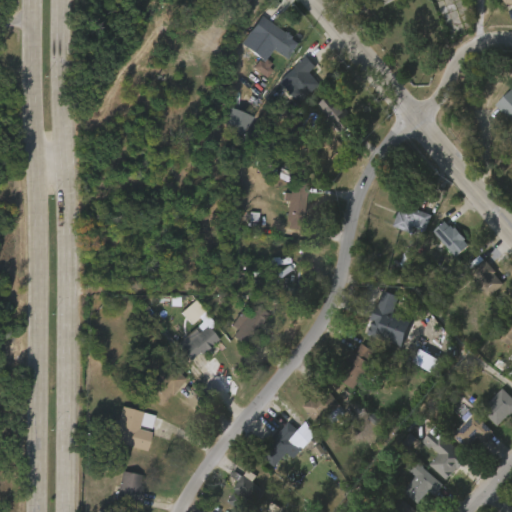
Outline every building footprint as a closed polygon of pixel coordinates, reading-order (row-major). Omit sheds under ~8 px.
[(511,15),(511,0),(499,0),(491,3),(496,20),(511,15)] [(258,22),(270,29),(272,26),(282,33),(283,30),(292,37),(290,39),(296,43),(284,60),(263,45),(263,46),(264,47),(260,52),(250,45),(253,40),(248,34),(257,22),(258,22)] [(231,56),(254,73),(262,61),(277,72),(290,54),(251,27),(231,56)] [(318,84),(297,104),(276,81),(304,56),(314,67),(308,73),(318,84)] [(511,87),(511,124),(494,105),(511,87)] [(343,132),(340,135),(316,106),(334,90),(347,107),(342,111),(353,125),(343,132)] [(308,117),(331,143),(344,131),(320,106),(308,117)] [(306,193),(302,223),(286,221),(288,200),(283,200),(284,192),(289,193),(291,180),(307,182),(306,193)] [(412,208),(430,215),(424,232),(412,227),(409,234),(391,227),(397,211),(399,212),(403,202),(413,206),(412,208)] [(275,203),(275,212),(278,213),(277,239),(293,240),(295,204),(275,203)] [(403,239),(416,243),(422,226),(391,216),(383,239),(401,244),(403,239)] [(446,221),(450,225),(451,224),(454,228),(455,226),(466,238),(465,240),(469,244),(456,256),(433,231),(445,220),(446,221)] [(423,243),(447,269),(460,256),(437,231),(423,243)] [(482,256),(496,271),(494,273),(504,283),(489,297),(468,273),(475,267),(471,262),(480,254),(482,256)] [(495,297),(489,284),(482,288),(475,274),(463,279),(476,306),(495,297)] [(267,315),(260,323),(259,322),(242,345),(230,337),(235,330),(229,326),(240,312),(245,316),(253,305),(267,315)] [(387,337),(386,341),(368,335),(379,305),(397,312),(387,337)] [(511,342),(507,347),(496,336),(500,332),(497,328),(511,312),(511,342)] [(206,328),(217,340),(199,355),(197,353),(187,361),(178,349),(205,326),(206,328)] [(361,345),(374,354),(370,359),(373,361),(370,365),(378,370),(370,381),(362,376),(353,389),(336,377),(343,366),(342,365),(348,356),(349,356),(351,352),(353,353),(359,344),(361,345)] [(424,384),(430,370),(409,361),(403,375),(424,384)] [(166,365),(184,379),(169,397),(166,395),(158,404),(142,391),(155,377),(152,374),(158,366),(162,370),(166,365)] [(343,414),(331,423),(325,415),(314,424),(301,406),(324,386),(339,405),(337,406),(343,414)] [(501,389),(511,399),(511,410),(496,425),(480,410),(501,389)] [(294,417),(306,435),(330,419),(318,401),(294,417)] [(139,413),(135,428),(148,432),(143,451),(99,438),(104,423),(113,425),(119,405),(140,411),(139,413)] [(487,440),(475,453),(467,445),(465,448),(453,436),(474,413),(495,432),(487,440)] [(300,431),(292,440),(302,450),(294,459),(288,453),(275,467),(261,454),(270,444),(268,442),(280,430),(281,431),(289,422),(300,431)] [(437,438),(445,445),(448,441),(465,457),(444,480),(427,464),(438,453),(430,445),(437,438)] [(420,476),(437,491),(458,469),(431,445),(421,456),(430,465),(420,476)] [(441,485),(432,495),(427,490),(416,503),(401,490),(414,475),(405,467),(412,459),(442,484),(441,485)] [(257,476),(252,482),(260,487),(259,489),(264,492),(259,500),(254,497),(243,511),(241,511),(227,502),(235,490),(234,489),(239,481),(230,475),(234,470),(242,476),(248,470),(257,476)] [(136,503),(136,505),(113,500),(119,471),(139,475),(137,484),(140,485),(136,503)] [(387,511),(399,497),(416,511),(387,511)]
